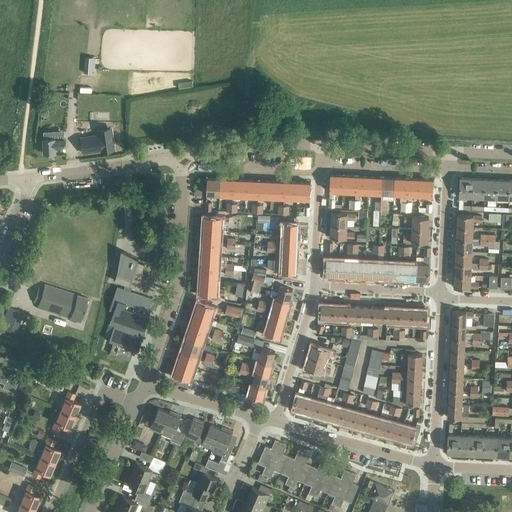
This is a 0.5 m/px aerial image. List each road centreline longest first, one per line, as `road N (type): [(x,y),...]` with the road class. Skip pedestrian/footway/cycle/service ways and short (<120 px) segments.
road 1 (residential): [(147,385),(176,293),(180,156)]
road 2 (residential): [(434,465),(441,296)]
road 3 (residential): [(434,465),(274,421)]
road 4 (residential): [(50,511),(103,390),(133,403)]
road 5 (unclassified): [(23,181),(180,156)]
road 6 (residential): [(274,421),(314,285)]
road 7 (unclassified): [(180,156),(320,145)]
road 8 (unclassified): [(320,145),(448,152)]
road 9 (residential): [(441,296),(314,285)]
road 10 (residential): [(447,170),(320,164)]
road 11 (residential): [(441,296),(447,170)]
